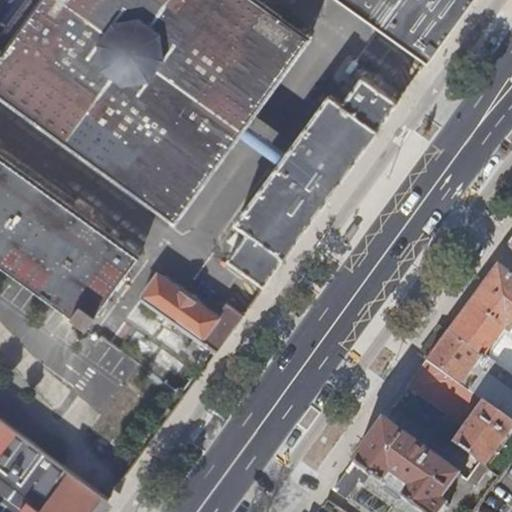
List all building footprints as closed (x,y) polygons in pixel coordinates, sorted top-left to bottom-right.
[(0,0),(0,265),(89,329),(141,258),(0,155),(0,92),(178,222),(241,136),(262,150),(281,164),(238,223),(251,232),(230,260),(266,286),(286,259),(381,131),(380,130),(400,103),(365,77),(343,105),(332,96),(289,155),(269,141),(249,126),(312,39),(258,0),(19,0),(0,27),(0,0)] [(344,0),(422,57),(418,64),(419,68),(424,72),(475,0),(344,0)] [(477,294),(450,332),(511,376),(511,274),(499,264),(477,294)] [(218,353),(245,315),(228,303),(218,318),(160,277),(144,299),(143,298),(132,314),(166,337),(176,324),(218,353)] [(429,361),(485,402),(509,420),(511,416),(511,376),(450,332),(429,361)] [(429,361),(410,387),(466,429),(485,402),(429,361)] [(485,402),(466,429),(455,445),(487,468),(511,433),(511,423),(509,421),(509,420),(485,402)] [(0,417),(0,511),(101,511),(111,499),(0,417)] [(462,476),(385,421),(354,464),(384,486),(385,493),(398,501),(404,500),(421,511),(445,511),(450,505),(444,501),(462,476)] [(363,475),(352,467),(336,490),(347,499),(363,475)]
